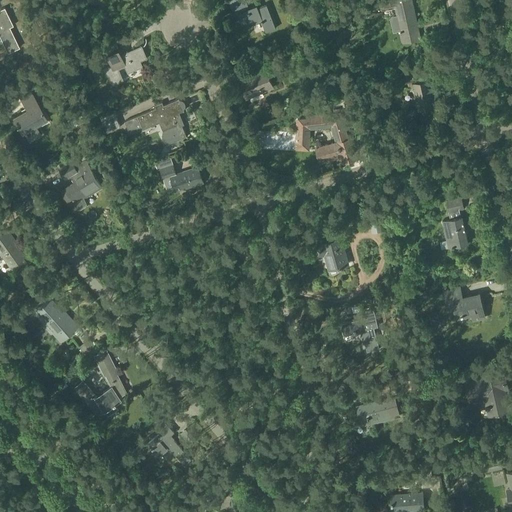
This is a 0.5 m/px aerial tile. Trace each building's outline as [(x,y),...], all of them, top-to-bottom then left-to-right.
[(238,13),(248,9),(244,0),(229,0),(235,14),(238,13)] [(391,0),(393,8),(396,7),(404,42),(421,38),(411,0),(391,0)] [(248,9),(238,13),(243,24),(260,17),(266,32),(277,28),(267,4),(258,8),(257,5),(248,9)] [(0,37),(7,53),(19,47),(9,27),(13,26),(4,8),(0,9),(0,37)] [(129,56),(124,58),(122,55),(120,50),(107,56),(110,64),(111,66),(102,69),(105,77),(108,76),(112,85),(123,81),(117,69),(125,66),(127,71),(142,65),(140,61),(146,58),(142,47),(127,53),(129,56)] [(257,72),(239,80),(247,99),(274,87),(266,68),(270,67),(268,63),(267,61),(255,67),(257,72)] [(399,78),(400,84),(413,81),(412,75),(399,78)] [(411,83),(418,111),(435,106),(429,79),(411,83)] [(46,119),(30,90),(19,96),(27,109),(14,117),(27,141),(40,134),(35,125),(46,119)] [(131,133),(143,128),(144,130),(144,129),(144,128),(163,120),(168,131),(164,132),(164,135),(164,137),(165,140),(167,142),(169,144),(187,136),(188,136),(183,125),(185,124),(180,113),(185,111),(185,109),(186,107),(186,104),(185,102),(183,100),(181,100),(180,99),(165,105),(163,102),(156,105),(157,108),(126,121),(131,133)] [(102,118),(108,132),(121,127),(115,112),(102,118)] [(297,120),(296,150),(309,150),(310,128),(332,126),(337,141),(317,147),(321,160),(330,157),(331,159),(338,157),(345,155),(347,161),(358,158),(352,137),(349,138),(342,112),(309,116),(308,118),(297,120)] [(75,182),(66,188),(71,197),(74,202),(82,196),(93,190),(94,191),(102,187),(86,162),(75,168),(69,172),(71,176),(75,182)] [(172,176),(177,174),(174,164),(162,168),(165,178),(172,176)] [(73,165),(60,172),(65,180),(71,176),(69,172),(75,168),(73,165)] [(199,167),(177,174),(172,176),(177,191),(194,185),(194,186),(204,183),(199,167)] [(82,196),(74,202),(79,211),(88,205),(82,196)] [(447,201),(449,212),(464,208),(461,197),(447,201)] [(451,219),(443,221),(449,248),(468,243),(462,217),(460,217),(459,209),(449,212),(451,219)] [(381,213),(384,219),(389,216),(385,210),(381,213)] [(370,222),(373,234),(383,232),(380,220),(370,222)] [(0,252),(10,267),(26,256),(8,230),(2,234),(0,231),(0,252)] [(321,244),(322,245),(314,247),(317,257),(325,255),(329,270),(348,264),(341,238),(321,244)] [(444,291),(447,305),(453,303),(457,319),(472,315),(473,321),(485,318),(480,295),(462,299),(459,288),(444,291)] [(426,298),(424,291),(418,292),(419,299),(426,298)] [(34,310),(61,341),(78,326),(62,308),(61,309),(49,296),(34,310)] [(359,320),(341,324),(343,334),(359,330),(363,344),(364,343),(367,352),(379,349),(374,328),(378,327),(373,309),(363,311),(357,313),(359,320)] [(11,344),(4,347),(7,355),(15,352),(11,344)] [(83,381),(75,388),(98,415),(104,411),(114,404),(121,399),(119,396),(126,391),(115,370),(117,369),(106,349),(94,355),(106,379),(107,378),(112,386),(97,396),(83,381)] [(465,379),(470,402),(486,398),(489,415),(509,411),(503,386),(507,385),(503,370),(500,371),(499,370),(479,375),(479,376),(465,379)] [(381,386),(384,397),(396,394),(394,383),(381,386)] [(394,396),(357,406),(362,425),(371,423),(399,416),(394,396)] [(159,434),(148,444),(152,449),(149,451),(156,459),(167,449),(166,448),(168,446),(184,465),(191,460),(170,436),(174,433),(163,420),(154,428),(159,434)] [(138,446),(139,445),(143,441),(140,437),(134,442),(138,446)] [(484,460),(487,471),(502,468),(499,456),(484,460)] [(431,469),(421,469),(422,488),(432,487),(431,474),(431,469)] [(390,495),(391,511),(399,511),(423,510),(422,492),(390,495)]
